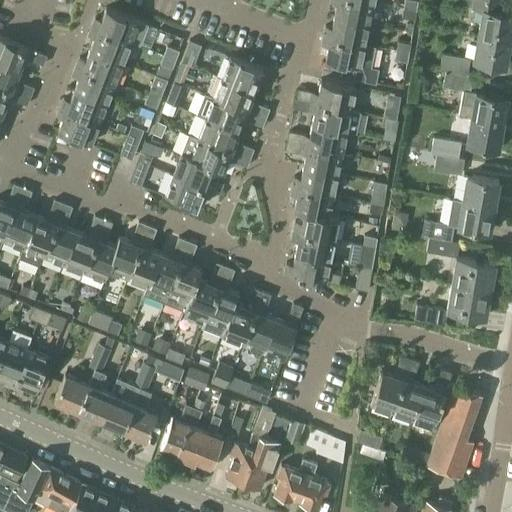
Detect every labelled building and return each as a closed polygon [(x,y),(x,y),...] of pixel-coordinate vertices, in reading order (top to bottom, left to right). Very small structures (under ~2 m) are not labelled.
[(337,3),(334,15),(369,22),(374,0),(371,0),(331,0),(331,2),(337,3)] [(404,0),(403,6),(416,9),(417,0),(404,0)] [(483,7),(478,33),(510,38),(511,24),(511,11),(498,9),(499,0),(452,0),(452,1),(483,7)] [(416,9),(403,6),(401,16),(414,18),(416,9)] [(95,16),(92,25),(131,41),(140,44),(148,23),(139,20),(106,7),(101,18),(95,16)] [(326,25),(324,35),(365,43),(369,22),(334,15),(332,27),(326,25)] [(94,37),(90,48),(123,61),(131,41),(92,25),(88,35),(94,37)] [(510,38),(478,33),(474,58),(505,64),(510,38)] [(0,34),(0,58),(20,67),(25,56),(43,63),(47,53),(0,34)] [(365,43),(324,35),(322,44),(328,46),(326,57),(344,61),(341,74),(376,81),(379,67),(371,65),(375,45),(365,43)] [(190,39),(182,59),(190,63),(192,64),(201,43),(190,39)] [(397,40),(396,49),(409,52),(410,42),(397,40)] [(168,45),(164,53),(175,58),(179,49),(168,45)] [(80,56),(76,65),(116,81),(123,61),(90,48),(86,59),(80,56)] [(409,52),(396,49),(394,59),(407,61),(409,52)] [(439,68),(445,69),(467,73),(470,57),(443,52),(439,68)] [(175,58),(164,53),(160,62),(172,67),(175,58)] [(229,54),(221,75),(255,88),(260,77),(265,79),(269,70),(229,54)] [(0,81),(30,94),(34,85),(16,78),(20,67),(0,58),(0,81)] [(182,59),(174,80),(182,83),(190,63),(182,59)] [(79,76),(74,87),(108,101),(116,81),(76,65),(73,74),(79,76)] [(442,84),(465,89),(465,88),(470,88),(473,74),(469,73),(467,73),(445,69),(442,84)] [(206,92),(213,95),(266,115),(270,106),(251,99),(255,88),(221,75),(214,72),(206,92)] [(155,73),(147,93),(159,98),(167,78),(155,73)] [(298,87),(296,97),(352,108),(356,86),(322,79),(319,91),(298,87)] [(182,83),(174,80),(166,100),(174,103),(182,83)] [(0,81),(0,104),(5,106),(9,96),(27,103),(30,94),(0,81)] [(64,96),(61,105),(100,121),(108,101),(74,87),(70,99),(64,96)] [(460,114),(471,116),(502,122),(507,96),(470,88),(465,88),(465,89),(460,114)] [(159,98),(147,93),(143,102),(156,107),(159,98)] [(213,95),(206,115),(240,128),(244,117),(262,124),(266,115),(213,95)] [(315,111),(313,122),(348,129),(352,108),(296,97),(294,106),(315,111)] [(165,103),(161,111),(171,114),(174,106),(165,103)] [(100,121),(61,105),(57,114),(63,116),(58,129),(92,142),(100,121)] [(386,106),(385,114),(397,116),(399,108),(386,106)] [(145,107),(143,114),(151,117),(154,110),(145,107)] [(206,115),(198,135),(251,156),(254,147),(235,139),(240,128),(206,115)] [(387,115),(383,136),(394,138),(397,117),(387,115)] [(502,122),(471,116),(466,142),(497,147),(502,122)] [(166,123),(158,120),(153,131),(162,135),(166,123)] [(290,129),(288,139),(343,150),(348,129),(313,122),(310,134),(290,129)] [(132,123),(128,132),(140,136),(143,127),(132,123)] [(140,136),(128,132),(120,153),(132,157),(140,136)] [(189,132),(181,153),(214,166),(224,170),(229,157),(247,165),(251,156),(198,135),(189,132)] [(431,151),(437,152),(437,151),(458,155),(461,140),(434,135),(431,151)] [(306,153),(303,165),(339,172),(343,150),(288,139),(286,148),(306,153)] [(141,149),(138,159),(149,163),(152,154),(141,149)] [(437,151),(437,152),(434,167),(461,172),(464,156),(458,155),(437,151)] [(181,153),(173,172),(213,188),(216,178),(210,176),(214,166),(181,153)] [(149,163),(138,159),(130,180),(141,184),(149,163)] [(295,175),(293,185),(334,193),(339,172),(303,165),(301,177),(295,175)] [(213,188),(173,172),(165,193),(198,206),(203,194),(209,197),(213,188)] [(467,173),(463,199),(494,205),(499,179),(467,173)] [(375,179),(371,201),(383,203),(387,181),(375,179)] [(0,237),(3,238),(23,186),(14,183),(7,201),(0,198),(0,237)] [(294,208),(304,210),(304,209),(330,214),(330,213),(334,193),(293,185),(291,194),(297,196),(294,208)] [(3,238),(23,246),(36,212),(24,208),(31,189),(23,186),(3,238)] [(429,235),(450,238),(452,224),(489,231),(494,205),(463,199),(453,197),(448,222),(425,218),(422,233),(429,235)] [(40,263),(43,254),(64,202),(54,198),(47,217),(36,212),(23,246),(19,255),(40,263)] [(383,203),(371,201),(369,210),(381,212),(383,203)] [(43,254),(64,262),(77,228),(65,223),(72,205),(64,202),(43,254)] [(296,218),(294,228),(336,237),(340,215),(330,213),(330,214),(304,209),(304,210),(302,219),(296,218)] [(399,211),(396,223),(405,225),(408,213),(399,211)] [(64,262),(84,269),(104,217),(95,214),(88,232),(77,228),(64,262)] [(104,277),(108,268),(107,268),(116,244),(116,243),(105,239),(113,221),(104,217),(84,269),(104,277)] [(108,268),(128,276),(148,224),(139,220),(131,239),(119,234),(116,243),(116,244),(107,268),(108,268)] [(128,276),(148,283),(161,250),(149,246),(156,227),(148,224),(128,276)] [(297,239),(295,251),(331,258),(336,237),(294,228),(292,238),(297,239)] [(365,233),(364,242),(376,245),(377,235),(365,233)] [(456,256),(451,282),(491,289),(495,262),(457,256),(460,240),(450,239),(450,238),(429,235),(427,250),(456,256)] [(146,293),(164,300),(188,239),(179,236),(172,254),(161,250),(148,283),(149,284),(146,293)] [(186,308),(199,275),(202,266),(189,262),(197,243),(188,239),(164,300),(186,308)] [(364,242),(360,265),(372,267),(376,245),(364,242)] [(331,258),(295,251),(293,262),(287,261),(285,273),(291,274),(291,275),(338,285),(339,283),(338,283),(340,274),(328,271),(331,258)] [(186,308),(207,316),(226,265),(217,261),(210,280),(199,275),(186,308)] [(207,316),(226,324),(227,324),(236,301),(240,291),(228,287),(235,268),(226,265),(207,316)] [(372,267),(360,265),(359,265),(356,287),(368,289),(372,267)] [(0,272),(1,270),(0,269),(0,283),(7,286),(11,276),(0,272)] [(491,289),(451,282),(447,309),(486,316),(491,289)] [(20,291),(28,294),(31,287),(23,284),(20,291)] [(222,334),(243,342),(263,290),(254,286),(247,305),(236,301),(227,324),(226,324),(222,334)] [(31,287),(28,294),(36,297),(39,290),(31,287)] [(243,342),(263,349),(276,316),(264,312),(271,293),(263,290),(243,342)] [(2,292),(0,298),(0,304),(7,307),(11,295),(2,292)] [(61,307),(68,310),(70,305),(71,303),(63,300),(61,307)] [(276,316),(263,349),(285,358),(305,306),(294,301),(286,320),(276,316)] [(414,320),(440,323),(443,307),(417,302),(414,320)] [(78,316),(87,320),(92,309),(92,307),(83,303),(78,316)] [(29,316),(38,320),(43,308),(34,304),(29,316)] [(43,308),(38,320),(47,323),(52,311),(43,308)] [(92,309),(87,320),(99,324),(104,313),(92,309)] [(112,318),(108,328),(118,332),(122,322),(112,318)] [(139,327),(134,339),(134,340),(147,345),(152,332),(139,327)] [(0,360),(8,339),(0,335),(0,360)] [(154,348),(168,353),(171,347),(173,341),(159,335),(154,348)] [(4,382),(13,386),(28,347),(8,339),(0,360),(0,374),(7,377),(4,382)] [(94,353),(107,359),(112,347),(99,341),(94,353)] [(28,347),(13,386),(21,389),(23,383),(36,388),(49,355),(28,347)] [(171,347),(168,353),(167,356),(183,362),(187,353),(171,347)] [(95,368),(102,371),(107,359),(94,353),(89,365),(95,368)] [(154,354),(150,363),(156,366),(155,370),(179,380),(185,367),(154,354)] [(201,354),(199,361),(208,364),(211,357),(201,354)] [(371,404),(393,411),(411,357),(401,354),(395,374),(382,370),(371,404)] [(393,411),(413,418),(425,384),(414,380),(420,360),(411,357),(393,411)] [(212,380),(227,385),(231,374),(235,364),(220,358),(212,380)] [(144,360),(139,372),(151,377),(155,370),(156,366),(150,363),(144,360)] [(183,383),(195,388),(201,371),(189,366),(183,383)] [(78,409),(100,419),(112,392),(101,388),(107,373),(102,371),(95,368),(89,383),(78,409)] [(425,384),(413,418),(434,425),(452,371),(442,368),(436,388),(425,384)] [(201,371),(195,388),(204,391),(211,374),(201,371)] [(134,384),(140,387),(146,389),(151,377),(139,372),(134,384)] [(54,399),(78,409),(89,383),(66,373),(54,399)] [(227,385),(246,393),(250,381),(231,374),(227,385)] [(112,392),(100,419),(123,428),(140,387),(134,384),(118,377),(112,392)] [(250,381),(246,393),(267,401),(271,389),(250,381)] [(454,383),(450,394),(477,404),(481,392),(454,383)] [(140,387),(123,428),(146,438),(157,411),(155,410),(156,407),(147,404),(152,392),(146,389),(140,387)] [(450,394),(446,406),(473,415),(477,404),(450,394)] [(218,402),(214,413),(220,416),(225,404),(218,402)] [(238,478),(243,480),(259,433),(253,431),(264,406),(253,402),(248,415),(254,417),(252,422),(255,423),(248,443),(234,438),(229,451),(233,453),(225,474),(231,476),(232,478),(235,479),(238,478)] [(160,447),(176,454),(194,406),(186,403),(181,415),(185,417),(184,419),(172,415),(160,447)] [(176,454),(195,461),(208,428),(193,423),(194,420),(197,421),(202,409),(194,406),(176,454)] [(259,433),(243,480),(247,482),(248,484),(252,485),(255,484),(260,486),(268,464),(271,466),(280,440),(264,435),(273,409),(264,406),(253,431),(259,433)] [(446,406),(442,417),(469,427),(473,415),(446,406)] [(208,428),(195,461),(210,467),(223,434),(212,430),(213,427),(217,428),(222,416),(220,416),(214,413),(208,428)] [(442,417),(439,429),(466,438),(469,427),(442,417)] [(304,421),(294,418),(287,439),(297,443),(304,421)] [(232,424),(230,432),(237,434),(240,427),(232,424)] [(306,441),(315,445),(320,430),(313,426),(306,441)] [(363,443),(360,451),(382,459),(385,450),(379,448),(383,436),(362,429),(358,441),(363,443)] [(439,429),(434,441),(469,452),(473,440),(466,438),(439,429)] [(320,430),(315,445),(318,447),(316,450),(342,462),(345,441),(320,430)] [(0,472),(16,479),(28,454),(27,454),(0,440),(0,472)] [(431,452),(427,463),(461,475),(469,452),(434,441),(431,452)] [(431,452),(404,444),(400,455),(427,463),(431,452)] [(26,511),(34,497),(38,487),(48,465),(33,457),(20,485),(10,508),(19,511),(26,511)] [(287,497),(296,500),(310,459),(303,457),(299,468),(281,462),(277,475),(279,476),(274,491),(279,493),(280,496),(285,497),(287,497)] [(310,459),(296,500),(305,503),(306,505),(310,506),(313,506),(318,507),(323,492),(326,493),(331,480),(313,473),(317,462),(310,459)] [(409,472),(427,477),(431,466),(413,460),(409,472)] [(57,511),(67,511),(81,482),(48,465),(38,487),(56,497),(55,500),(62,504),(57,511)] [(128,511),(132,503),(81,482),(67,511),(128,511)] [(415,511),(419,503),(383,491),(376,511),(415,511)] [(447,511),(452,500),(439,495),(436,503),(427,500),(422,511),(447,511)] [(155,511),(154,511),(136,505),(132,503),(128,511),(155,511)]
